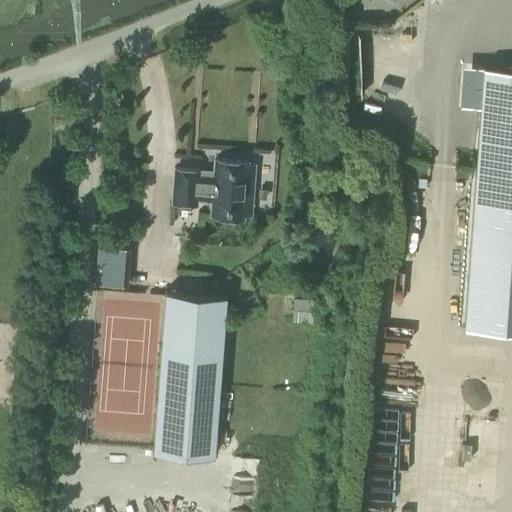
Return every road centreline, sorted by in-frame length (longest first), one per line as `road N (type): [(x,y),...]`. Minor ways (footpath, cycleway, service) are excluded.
road 1 (track): [(63,511),(91,51)]
road 2 (unclassified): [(0,85),(222,0)]
